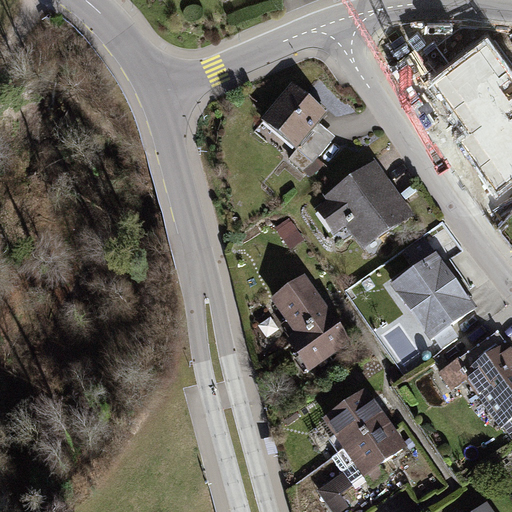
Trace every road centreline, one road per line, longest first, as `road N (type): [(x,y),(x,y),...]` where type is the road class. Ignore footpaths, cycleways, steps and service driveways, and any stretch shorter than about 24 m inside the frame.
road 1 (residential): [(154,96),(255,511)]
road 2 (residential): [(343,31),(356,69),(511,274)]
road 3 (residential): [(343,31),(310,31),(154,96)]
road 4 (residential): [(511,6),(386,8),(343,31)]
road 5 (unclassified): [(82,0),(108,22),(154,96)]
